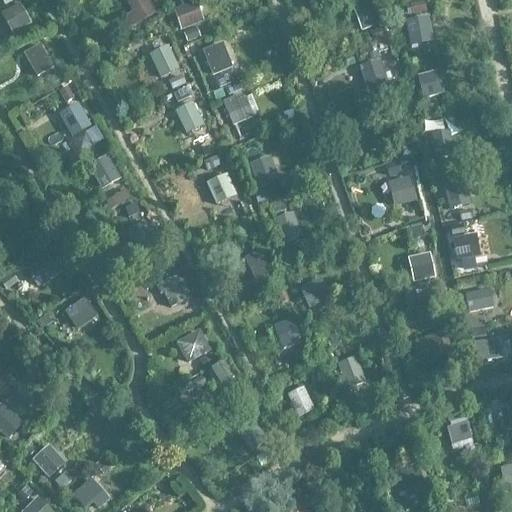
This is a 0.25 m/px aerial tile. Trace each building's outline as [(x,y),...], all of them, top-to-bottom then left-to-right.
[(15,34),(35,23),(22,0),(2,11),(15,34)] [(131,0),(138,21),(156,15),(151,0),(131,0)] [(368,0),(349,4),(355,30),(382,25),(376,0),(368,0)] [(177,8),(184,29),(207,22),(200,1),(177,8)] [(433,16),(408,19),(411,44),(436,42),(433,16)] [(205,49),(217,75),(237,66),(225,40),(205,49)] [(20,54),(33,78),(57,65),(44,41),(20,54)] [(144,56),(156,80),(181,67),(168,43),(144,56)] [(362,66),(370,90),(392,83),(384,58),(362,66)] [(417,74),(422,100),(449,95),(444,68),(417,74)] [(220,104),(233,128),(257,115),(245,91),(220,104)] [(188,134),(207,126),(196,102),(177,110),(188,134)] [(70,130),(90,122),(83,104),(63,111),(70,130)] [(370,129),(375,155),(402,150),(397,123),(370,129)] [(433,133),(437,160),(459,156),(455,130),(433,133)] [(85,166),(98,190),(122,177),(109,153),(85,166)] [(274,155),(253,162),(263,187),(283,180),(274,155)] [(200,182),(212,206),(237,193),(224,169),(200,182)] [(397,203),(418,197),(413,176),(392,181),(397,203)] [(443,184),(448,211),(475,206),(470,179),(443,184)] [(261,209),(285,205),(282,186),(258,190),(261,209)] [(115,218),(137,210),(130,191),(108,199),(115,218)] [(270,220),(283,244),(307,231),(294,207),(270,220)] [(456,238),(461,273),(486,269),(481,234),(456,238)] [(405,256),(410,283),(437,278),(432,251),(405,256)] [(22,272),(40,292),(61,273),(42,253),(22,272)] [(154,285),(168,308),(192,294),(177,271),(154,285)] [(303,287),(311,307),(332,298),(324,278),(303,287)] [(483,310),(496,307),(492,288),(466,294),(473,321),(485,318),(483,310)] [(64,311),(82,331),(102,313),(84,293),(64,311)] [(267,327),(280,351),(304,338),(291,314),(267,327)] [(178,341),(189,363),(214,350),(203,328),(178,341)] [(474,338),(479,365),(506,360),(501,333),(474,338)] [(429,335),(430,357),(452,356),(451,334),(429,335)] [(333,363),(342,388),(368,378),(358,353),(333,363)] [(201,372),(215,396),(239,381),(225,358),(201,372)] [(300,416),(317,410),(307,387),(291,393),(300,416)] [(491,402),(496,429),(511,425),(511,404),(511,398),(491,402)] [(0,401),(0,438),(20,420),(2,400),(0,401)] [(443,424),(448,451),(475,446),(470,419),(443,424)] [(228,453),(242,476),(266,462),(252,439),(228,453)] [(51,478),(69,464),(53,443),(35,458),(51,478)] [(511,460),(498,463),(503,490),(511,487),(511,460)] [(89,511),(96,511),(112,498),(93,477),(74,495),(89,511)] [(18,511),(52,511),(37,495),(18,511)] [(286,511),(311,511),(306,501),(286,511)]
